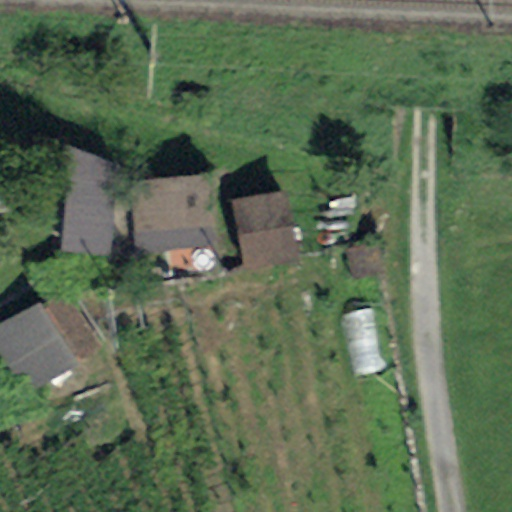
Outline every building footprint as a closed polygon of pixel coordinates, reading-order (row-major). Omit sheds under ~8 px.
[(62,247),(109,251),(117,163),(70,159),(62,247)] [(135,250),(215,241),(207,170),(127,179),(135,250)] [(285,185),(230,195),(243,267),(298,257),(285,185)] [(53,310),(96,354),(113,337),(70,293),(53,310)] [(39,297),(34,300),(0,322),(0,349),(29,393),(80,360),(39,297)]
